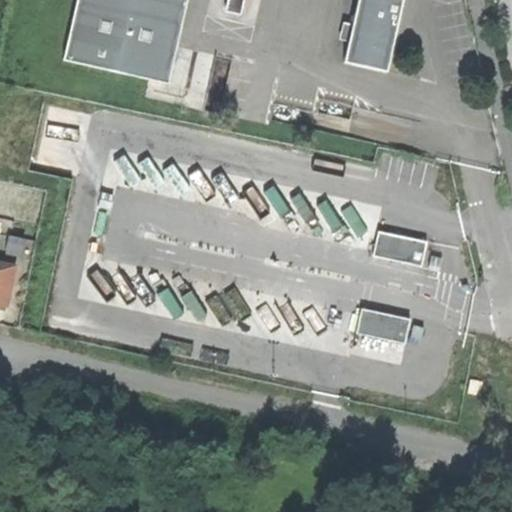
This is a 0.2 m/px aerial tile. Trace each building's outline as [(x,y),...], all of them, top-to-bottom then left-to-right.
[(186,0),(76,0),(62,61),(149,80),(167,84),(186,0)] [(242,0),(226,0),(225,6),(240,9),(242,0)] [(357,0),(343,63),(386,72),(396,29),(402,0),(357,0)] [(238,16),(240,9),(225,6),(224,13),(238,16)] [(371,259),(421,268),(426,244),(376,233),(371,259)] [(0,305),(6,307),(15,267),(0,263),(0,305)] [(404,345),(410,320),(359,310),(354,336),(404,345)]
